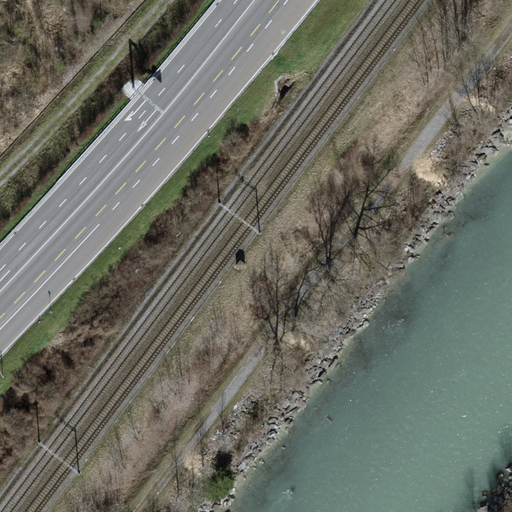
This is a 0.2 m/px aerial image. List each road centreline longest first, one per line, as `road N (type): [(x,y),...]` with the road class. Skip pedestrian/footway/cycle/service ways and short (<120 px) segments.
road 1 (track): [(511,28),(140,511)]
road 2 (primary): [(42,239),(252,0)]
road 3 (track): [(0,179),(169,0)]
